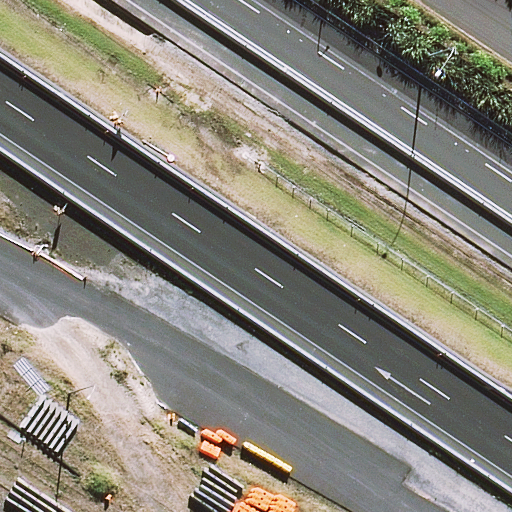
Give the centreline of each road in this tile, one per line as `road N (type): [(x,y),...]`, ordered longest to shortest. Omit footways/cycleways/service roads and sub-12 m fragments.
road 1 (motorway): [(511,437),(0,86)]
road 2 (motorway): [(485,511),(55,313),(0,278)]
road 3 (motorway): [(172,0),(511,219)]
road 4 (track): [(132,511),(0,429)]
